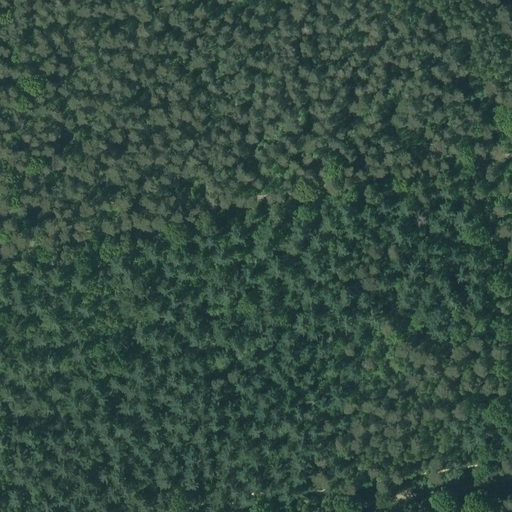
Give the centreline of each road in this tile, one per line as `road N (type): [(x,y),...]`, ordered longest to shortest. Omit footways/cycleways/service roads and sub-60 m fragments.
road 1 (track): [(0,254),(511,156)]
road 2 (track): [(511,481),(333,511)]
